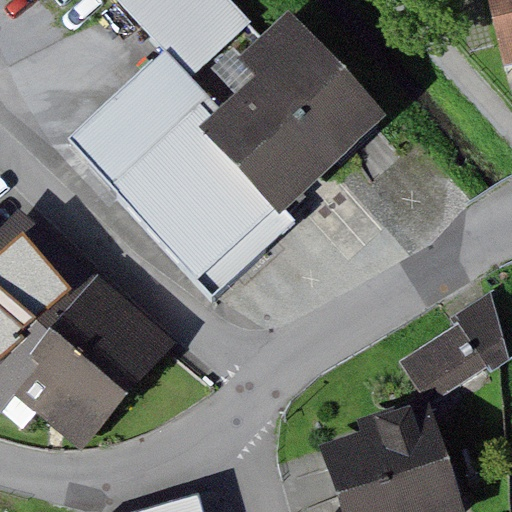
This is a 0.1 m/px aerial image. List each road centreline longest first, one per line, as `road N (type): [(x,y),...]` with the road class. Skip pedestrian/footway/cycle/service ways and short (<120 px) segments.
road 1 (residential): [(277,383),(139,268),(19,156),(0,128)]
road 2 (residential): [(277,383),(307,352),(511,235)]
road 3 (residential): [(0,460),(108,482),(236,429)]
